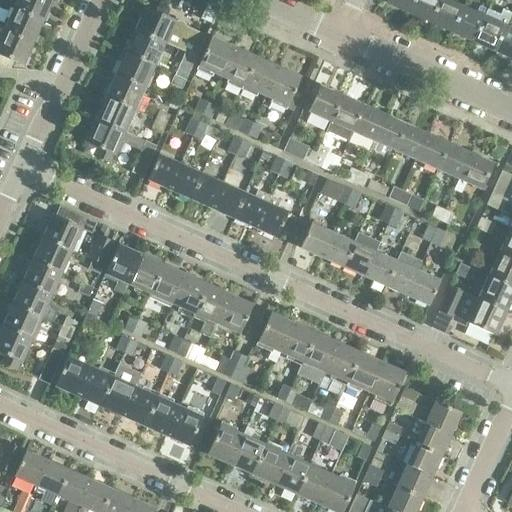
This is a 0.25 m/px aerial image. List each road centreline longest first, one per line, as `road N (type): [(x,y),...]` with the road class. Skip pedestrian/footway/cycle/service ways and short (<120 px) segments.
road 1 (residential): [(511,387),(24,167)]
road 2 (residential): [(238,511),(0,405)]
road 3 (residential): [(24,167),(103,0)]
road 4 (unclassified): [(511,115),(343,39)]
